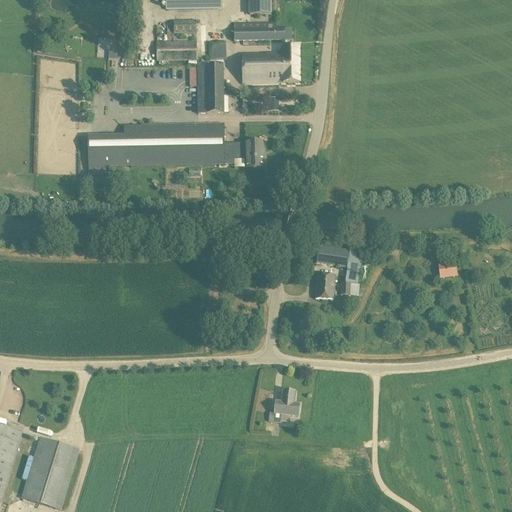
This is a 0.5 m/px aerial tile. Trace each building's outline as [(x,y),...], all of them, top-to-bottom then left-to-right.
[(221,0),(165,0),(165,9),(221,8),(221,0)] [(271,0),(248,0),(249,15),(271,15),(271,0)] [(174,34),(196,34),(196,21),(174,21),(174,34)] [(284,30),(276,30),(276,23),(233,24),(234,42),(284,41),(284,30)] [(196,43),(157,43),(157,61),(196,61),(196,43)] [(226,60),(226,44),(209,44),(210,60),(226,60)] [(282,53),(243,53),(243,84),(282,83),(282,84),(300,83),(299,47),(282,47),(282,53)] [(109,53),(108,61),(116,61),(117,53),(109,53)] [(198,68),(198,88),(223,87),(223,68),(198,68)] [(223,87),(198,88),(198,114),(224,114),(223,87)] [(278,112),(278,100),(269,101),(269,113),(278,112)] [(124,138),(112,138),(88,139),(88,175),(106,174),(106,167),(234,165),(234,161),(244,160),(245,169),(265,169),(265,147),(263,147),(263,142),(244,142),(244,150),(234,150),(234,144),(224,145),(224,125),(124,126),(124,138)] [(350,252),(319,247),(316,264),(347,269),(344,284),(341,284),(340,296),(359,297),(359,285),(357,285),(360,268),(362,252),(350,250),(350,252)] [(438,266),(440,280),(457,278),(455,263),(438,266)] [(317,275),(315,300),(333,301),(334,276),(317,275)] [(283,392),(282,403),(276,403),(274,414),(270,413),(268,423),(273,424),(280,424),(280,422),(289,423),(290,417),(298,418),(299,405),(294,405),(295,393),(283,392)] [(22,434),(0,426),(0,501),(1,502),(22,434)] [(21,500),(60,511),(79,451),(40,439),(21,500)]
